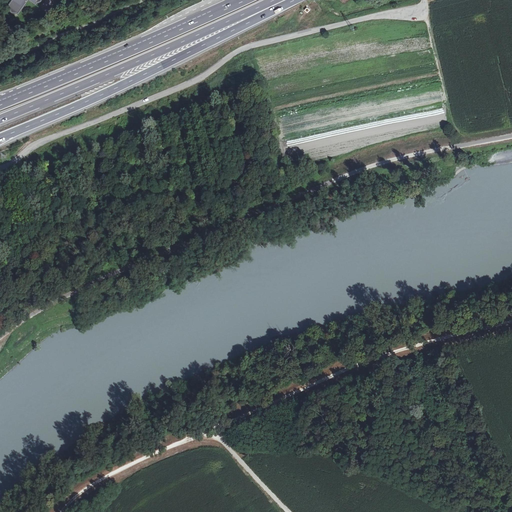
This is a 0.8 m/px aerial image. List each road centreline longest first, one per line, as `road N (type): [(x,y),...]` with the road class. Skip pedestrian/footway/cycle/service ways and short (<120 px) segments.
road 1 (unclassified): [(424,0),(251,45),(200,79),(45,137),(0,167)]
road 2 (trunk): [(0,138),(291,0)]
road 3 (track): [(215,432),(296,390),(425,341),(511,320)]
road 4 (motorway): [(0,119),(274,0)]
road 5 (motorway): [(240,0),(0,103)]
road 6 (track): [(61,511),(78,492),(128,463),(215,432)]
